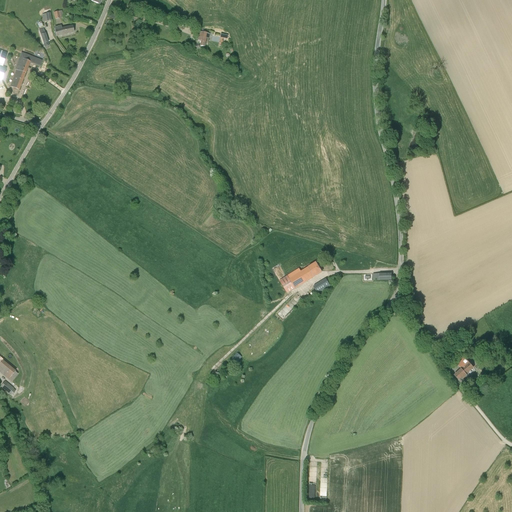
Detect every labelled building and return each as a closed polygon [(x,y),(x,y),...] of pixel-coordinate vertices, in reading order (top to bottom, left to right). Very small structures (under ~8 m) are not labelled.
[(43,22),(52,20),(50,13),(42,14),(43,22)] [(56,36),(63,35),(60,25),(54,27),(55,29),(55,31),(56,36)] [(72,26),(62,29),(61,25),(60,25),(63,35),(66,34),(74,32),(72,26)] [(43,29),(39,30),(41,35),(43,44),(44,44),(45,47),(49,46),(48,42),(45,33),(45,34),(43,29)] [(204,47),(205,38),(209,39),(209,34),(199,32),(198,40),(201,41),(200,46),(204,47)] [(40,68),(42,61),(22,53),(15,70),(16,70),(12,82),(10,87),(19,90),(30,63),(40,67),(40,68)] [(314,277),(318,275),(322,272),(316,263),(309,267),(314,277)] [(295,289),(314,277),(309,267),(301,272),(299,268),(287,276),(295,289)] [(287,293),(295,289),(287,276),(279,281),(287,293)] [(326,279),(313,287),(318,294),(330,286),(326,279)] [(237,352),(232,360),(238,364),(243,355),(237,352)] [(463,385),(466,383),(465,381),(463,379),(467,376),(466,375),(474,368),(469,363),(463,356),(456,363),(461,369),(455,376),(461,384),(462,383),(463,385)] [(15,372),(3,361),(0,364),(0,371),(9,379),(15,372)] [(1,386),(9,393),(13,389),(4,381),(1,386)]
